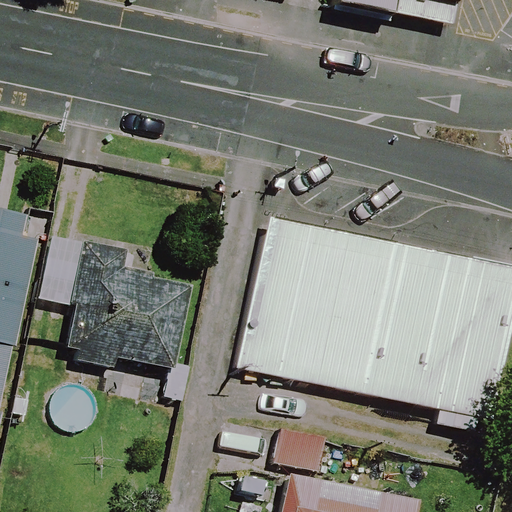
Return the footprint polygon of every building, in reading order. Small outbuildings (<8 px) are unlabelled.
[(331,0),(332,2),(388,12),(390,0),(331,0)] [(488,278),(245,223),(210,374),(454,429),(488,278)] [(127,253),(75,247),(61,360),(170,373),(180,290),(123,284),(127,253)] [(23,259),(0,254),(0,344),(5,346),(23,259)] [(269,430),(265,471),(326,476),(330,436),(269,430)] [(312,486),(281,480),(274,511),(410,511),(411,508),(366,500),(365,509),(310,497),(312,486)]
